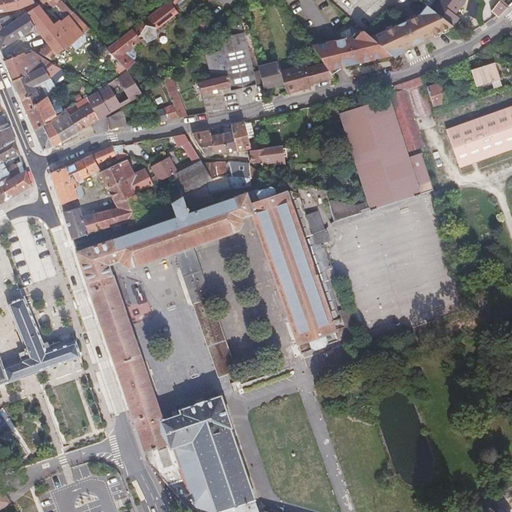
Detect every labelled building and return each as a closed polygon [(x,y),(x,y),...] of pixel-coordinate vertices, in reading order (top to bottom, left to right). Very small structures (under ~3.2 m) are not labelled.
[(52,21),(38,5),(31,0),(0,0),(0,11),(22,8),(28,5),(32,10),(6,27),(0,17),(0,45),(1,49),(35,27),(49,42),(44,47),(45,48),(40,53),(61,65),(93,37),(86,29),(80,35),(66,17),(61,22),(59,20),(57,22),(55,19),(52,21)] [(40,0),(43,3),(47,1),(53,8),(56,5),(66,17),(71,13),(59,0),(40,0)] [(437,0),(431,8),(452,25),(459,17),(455,14),(465,0),(437,0)] [(499,2),(492,12),(498,17),(508,8),(499,2)] [(412,17),(434,34),(452,25),(431,8),(427,6),(418,14),(412,17)] [(81,16),(97,33),(102,29),(86,13),(81,16)] [(412,17),(371,37),(384,49),(390,54),(393,57),(403,48),(434,34),(412,17)] [(204,57),(208,78),(204,79),(205,81),(227,76),(230,87),(228,87),(230,93),(254,87),(251,73),(239,21),(225,29),(228,39),(218,42),(219,48),(213,49),(214,55),(204,57)] [(42,150),(52,146),(62,143),(139,95),(129,77),(132,74),(138,81),(146,74),(134,65),(133,66),(122,54),(139,40),(133,32),(137,29),(135,25),(105,50),(125,71),(100,90),(57,116),(46,94),(39,98),(34,84),(39,82),(43,89),(54,83),(49,75),(60,68),(30,51),(6,61),(15,87),(42,150)] [(371,37),(362,30),(352,32),(350,36),(328,40),(310,44),(323,63),(327,69),(341,66),(346,64),(377,57),(384,49),(371,37)] [(384,49),(377,57),(390,54),(384,49)] [(259,71),(262,85),(264,90),(283,84),(280,72),(277,62),(258,68),(259,71)] [(280,72),(283,84),(286,93),(310,86),(309,82),(313,81),(313,83),(333,77),(330,73),(327,69),(323,63),(305,69),(304,65),(280,72)] [(471,72),(477,87),(491,83),(493,88),(501,85),(494,64),(471,72)] [(251,73),(254,87),(262,85),(259,71),(251,73)] [(199,83),(202,94),(223,89),(228,87),(230,87),(227,76),(205,81),(199,83)] [(407,81),(410,90),(425,84),(422,76),(407,81)] [(160,84),(172,108),(177,118),(185,116),(174,92),(175,91),(168,77),(160,84)] [(43,89),(46,94),(57,88),(54,83),(43,89)] [(425,84),(410,90),(419,118),(434,113),(427,89),(425,84)] [(427,89),(434,113),(437,112),(436,106),(446,103),(439,85),(427,89)] [(372,105),(382,137),(394,177),(395,180),(393,181),(392,185),(365,195),(368,203),(357,206),(330,206),(336,223),(362,214),(362,213),(370,209),(371,212),(432,190),(421,155),(408,160),(407,154),(423,149),(404,91),(388,97),(389,99),(372,105)] [(511,103),(442,130),(457,168),(511,147),(511,103)] [(340,116),(365,195),(392,185),(393,181),(395,180),(394,177),(382,137),(372,105),(340,116)] [(148,108),(155,121),(156,123),(177,118),(172,108),(154,111),(151,106),(148,108)] [(121,111),(108,119),(107,123),(116,122),(118,129),(124,127),(121,111)] [(0,148),(14,140),(4,115),(0,117),(0,126),(0,127),(0,148)] [(231,126),(233,133),(238,149),(248,146),(246,138),(254,135),(251,121),(231,126)] [(107,123),(107,131),(118,129),(116,122),(107,123)] [(193,140),(204,156),(213,155),(211,138),(210,130),(192,133),(193,140)] [(222,135),(225,152),(238,149),(233,133),(222,135)] [(173,136),(179,148),(182,147),(189,143),(184,134),(173,136)] [(211,138),(213,155),(225,152),(222,135),(211,138)] [(0,183),(1,185),(9,198),(30,185),(21,161),(10,167),(11,169),(7,172),(2,162),(9,158),(19,154),(14,140),(0,148),(0,183)] [(182,147),(192,165),(199,161),(189,143),(182,147)] [(115,156),(110,147),(80,160),(89,175),(100,170),(97,165),(103,162),(115,156)] [(262,150),(251,150),(250,150),(250,163),(262,162),(264,162),(264,161),(281,160),(281,147),(264,149),(262,150)] [(123,153),(115,156),(118,162),(126,155),(123,153)] [(137,173),(107,189),(101,192),(104,198),(110,195),(114,203),(145,187),(157,181),(169,176),(175,172),(168,159),(144,170),(142,167),(138,168),(140,172),(137,173)] [(80,160),(50,172),(54,184),(74,176),(76,181),(89,175),(80,160)] [(175,172),(169,176),(176,188),(182,198),(211,180),(202,165),(199,161),(192,165),(175,172)] [(227,161),(231,178),(251,180),(253,180),(251,173),(250,169),(249,164),(227,161)] [(103,162),(97,165),(100,170),(106,168),(103,162)] [(99,173),(107,189),(137,173),(135,170),(132,171),(128,162),(99,173)] [(215,163),(217,176),(226,177),(223,162),(215,163)] [(202,165),(211,180),(217,176),(215,163),(202,165)] [(251,173),(253,180),(266,182),(266,178),(253,168),(250,169),(251,173)] [(54,184),(60,205),(84,196),(76,181),(74,176),(54,184)] [(252,215),(276,286),(300,354),(338,341),(337,336),(335,330),(344,326),(339,312),(323,267),(329,265),(322,243),(329,241),(324,228),(323,229),(317,212),(305,216),(298,196),(291,193),(287,194),(286,193),(276,196),(273,191),(270,189),(258,194),(257,191),(188,215),(186,211),(213,202),(210,193),(250,187),(251,180),(231,178),(226,177),(217,176),(211,180),(182,198),(171,205),(174,213),(176,219),(76,253),(149,465),(166,485),(185,479),(194,504),(200,502),(201,507),(212,504),(214,511),(255,511),(253,503),(254,502),(229,430),(231,428),(220,396),(179,410),(181,414),(163,420),(109,266),(119,262),(120,267),(128,270),(174,254),(178,253),(187,250),(192,248),(240,231),(243,225),(241,219),(252,215)] [(116,208),(93,214),(98,229),(96,230),(98,235),(127,224),(129,224),(159,212),(156,206),(143,212),(136,196),(144,191),(159,185),(157,181),(145,187),(114,203),(116,208)] [(0,185),(0,202),(9,198),(1,185),(0,185)] [(165,195),(171,205),(182,198),(176,188),(165,195)] [(159,212),(129,224),(131,229),(174,213),(171,205),(159,212)] [(63,212),(72,240),(90,233),(96,230),(98,229),(93,214),(82,217),(78,207),(63,212)] [(176,258),(182,275),(199,268),(193,252),(187,250),(178,253),(176,258)] [(323,267),(339,312),(346,309),(329,265),(323,267)] [(182,275),(218,378),(236,372),(199,268),(182,275)] [(59,343),(49,347),(47,342),(43,344),(30,310),(25,298),(8,305),(14,322),(23,350),(21,351),(15,354),(18,362),(2,368),(0,361),(0,385),(79,356),(73,336),(58,341),(59,343)] [(339,312),(344,326),(346,332),(353,329),(346,309),(339,312)] [(335,330),(337,336),(342,334),(346,332),(344,326),(335,330)] [(0,510),(9,504),(0,491),(0,510)]
